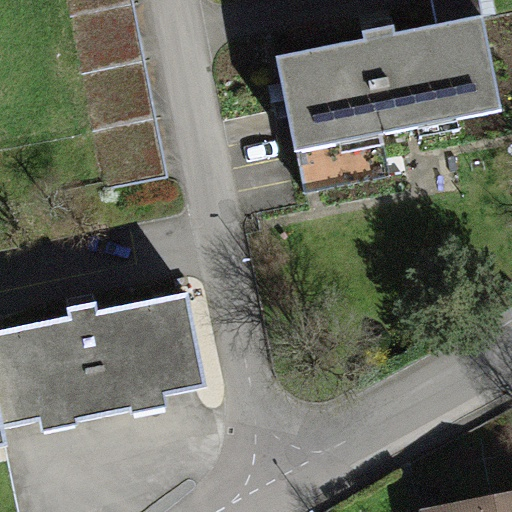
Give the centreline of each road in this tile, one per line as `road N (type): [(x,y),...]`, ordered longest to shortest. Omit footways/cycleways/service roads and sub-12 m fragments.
road 1 (residential): [(259,484),(176,0)]
road 2 (residential): [(511,358),(259,484)]
